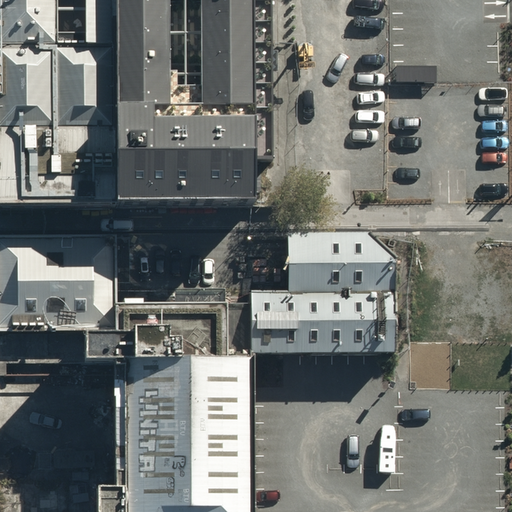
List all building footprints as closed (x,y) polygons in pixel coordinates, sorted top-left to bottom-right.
[(0,0),(0,56),(58,56),(57,0),(0,0)] [(88,0),(88,56),(119,56),(119,0),(88,0)] [(260,0),(121,0),(121,56),(124,108),(255,107),(256,90),(260,0)] [(0,56),(0,137),(59,138),(58,56),(0,56)] [(58,56),(59,138),(120,137),(120,121),(120,108),(119,56),(88,56),(58,56)] [(435,66),(396,67),(396,83),(435,82),(435,66)] [(120,137),(120,214),(257,213),(257,159),(257,120),(120,121),(120,137)] [(59,138),(0,137),(0,215),(120,214),(120,137),(59,138)] [(289,295),(250,295),(251,303),(252,359),(395,358),(394,261),(365,234),(308,235),(298,235),(288,235),(289,295)] [(120,237),(0,237),(0,333),(90,333),(120,332),(121,304),(120,237)] [(251,303),(121,304),(120,332),(90,333),(90,373),(120,372),(122,498),(100,499),(100,511),(254,511),(252,359),(251,303)]
